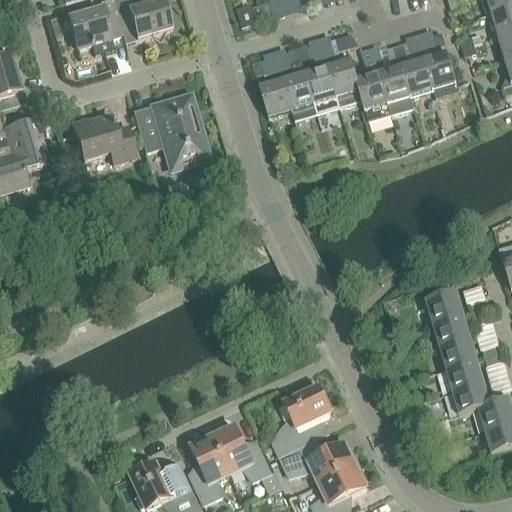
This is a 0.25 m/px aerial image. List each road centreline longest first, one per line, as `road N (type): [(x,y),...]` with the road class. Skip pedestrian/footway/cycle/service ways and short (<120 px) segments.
road 1 (residential): [(341,357),(254,168),(217,55)]
road 2 (residential): [(217,55),(63,95),(29,0)]
road 3 (residential): [(156,444),(341,357)]
road 4 (residential): [(445,511),(403,486),(341,357)]
road 5 (residential): [(217,55),(373,10),(371,0)]
